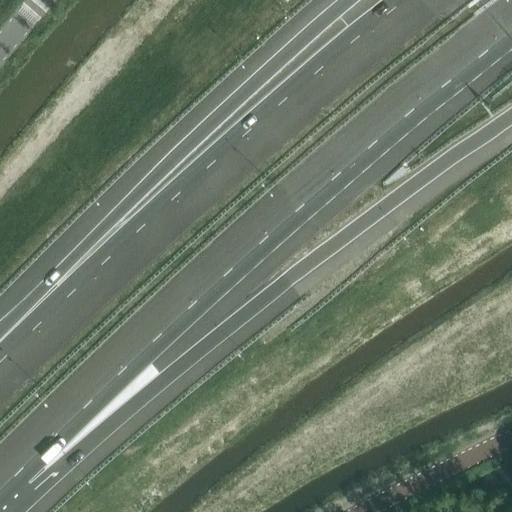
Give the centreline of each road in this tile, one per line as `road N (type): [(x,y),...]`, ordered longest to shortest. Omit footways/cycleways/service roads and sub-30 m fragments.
road 1 (motorway): [(13,471),(245,250),(511,24)]
road 2 (motorway): [(13,471),(165,380),(511,120)]
road 3 (motorway): [(415,0),(19,357)]
road 4 (motorway): [(353,0),(113,227),(19,357)]
road 5 (unclassified): [(369,511),(511,442)]
